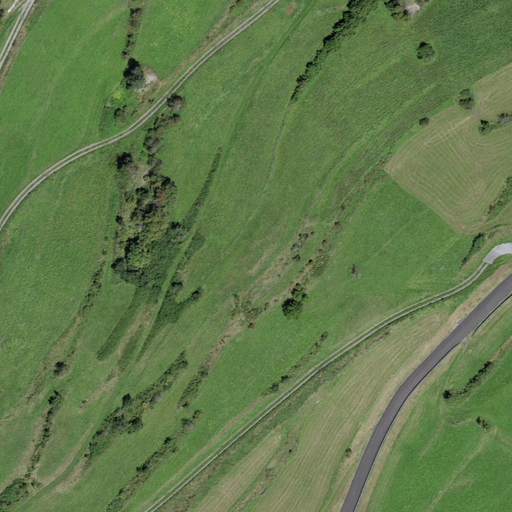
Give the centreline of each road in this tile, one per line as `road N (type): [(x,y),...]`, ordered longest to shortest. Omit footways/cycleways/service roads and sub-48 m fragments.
road 1 (track): [(146,511),(304,375),(511,250)]
road 2 (track): [(0,225),(41,175),(127,130),(274,0)]
road 3 (unclassified): [(346,511),(408,387),(511,286)]
